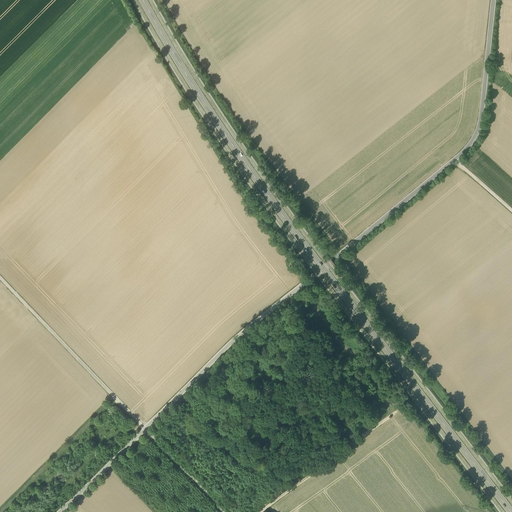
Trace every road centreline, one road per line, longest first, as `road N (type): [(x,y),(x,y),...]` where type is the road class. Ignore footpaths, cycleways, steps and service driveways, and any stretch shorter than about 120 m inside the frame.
road 1 (primary): [(510,511),(226,136),(143,0)]
road 2 (unclassified): [(494,0),(471,144),(308,287)]
road 3 (unclassified): [(61,511),(209,365),(308,287)]
road 4 (track): [(224,511),(0,277)]
road 5 (track): [(405,409),(259,511)]
